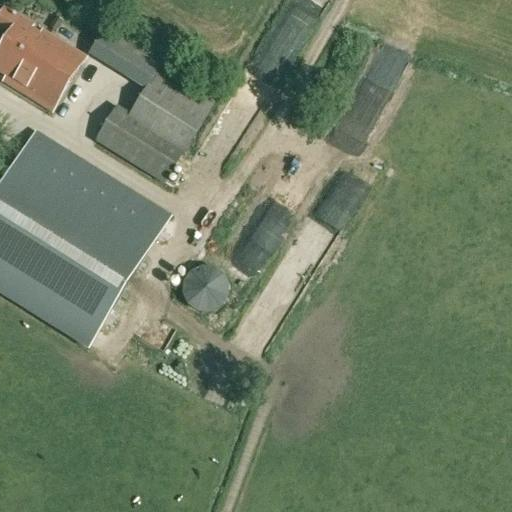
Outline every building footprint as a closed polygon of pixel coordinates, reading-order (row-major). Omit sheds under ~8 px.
[(52,113),(85,59),(6,10),(0,19),(0,29),(12,37),(0,55),(0,72),(14,80),(10,87),(52,113)] [(165,184),(185,152),(186,152),(219,100),(106,30),(91,56),(146,91),(129,117),(117,110),(97,142),(165,184)] [(0,195),(0,293),(88,348),(167,221),(36,138),(0,195)] [(355,207),(377,163),(354,152),(332,195),(355,207)] [(227,301),(228,298),(229,291),(229,287),(228,284),(225,278),(223,275),(221,273),(218,271),(215,269),(208,267),(205,267),(201,267),(198,268),(195,269),(189,273),(187,275),(184,278),(183,281),(182,284),(181,291),(181,295),(182,299),(185,305),(187,307),(189,310),(195,314),(202,315),(205,316),(209,315),(212,314),(215,313),(221,310),(223,307),(225,304),(227,301)]
